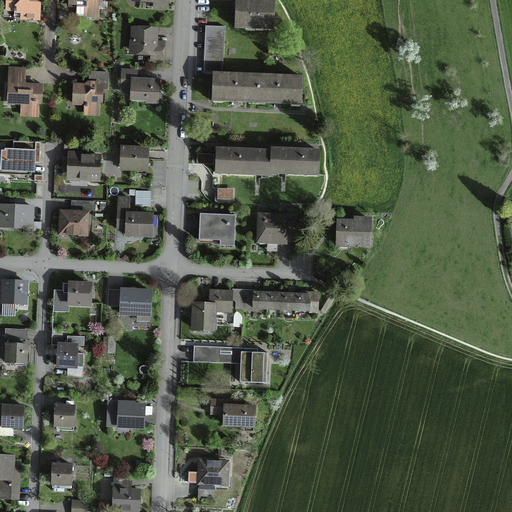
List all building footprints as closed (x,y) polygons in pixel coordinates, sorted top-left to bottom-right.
[(6,0),(7,1),(7,9),(14,9),(14,11),(22,12),(22,18),(39,19),(40,2),(37,2),(37,0),(6,0)] [(69,0),(70,2),(77,2),(76,17),(84,17),(84,15),(98,16),(98,1),(101,1),(101,0),(69,0)] [(147,0),(155,0),(155,8),(166,8),(166,0),(147,0)] [(274,1),(261,0),(236,0),(235,28),(273,29),(274,1)] [(224,26),(208,26),(206,73),(213,74),(222,74),(224,26)] [(134,29),(133,41),(133,42),(134,42),(134,52),(152,53),(152,60),(163,61),(164,45),(155,45),(155,30),(134,29)] [(25,69),(10,68),(8,99),(15,99),(15,102),(22,102),(21,115),(37,115),(38,101),(41,101),(41,86),(24,85),(25,69)] [(122,82),(132,83),(131,98),(147,98),(147,102),(157,102),(158,81),(137,80),(137,71),(122,71),(122,82)] [(258,75),(222,74),(213,74),(212,100),(257,102),(258,75)] [(258,75),(257,102),(301,104),(302,77),(258,75)] [(98,88),(98,84),(89,83),(88,83),(85,86),(74,85),(73,103),(85,104),(85,113),(98,114),(99,101),(102,101),(102,89),(98,88)] [(147,150),(122,148),(121,168),(146,169),(147,150)] [(217,149),(217,157),(216,172),(270,175),(272,149),(271,149),(271,152),(217,149)] [(272,149),(270,175),(271,175),(271,172),(319,174),(319,151),(272,149)] [(35,151),(6,150),(5,160),(11,160),(11,171),(34,172),(35,151)] [(78,153),(64,152),(63,162),(68,162),(68,173),(88,174),(88,179),(99,180),(100,156),(77,155),(78,153)] [(213,164),(214,154),(197,153),(197,163),(213,164)] [(151,191),(136,191),(135,206),(150,206),(151,191)] [(118,201),(118,211),(117,225),(126,226),(126,235),(151,236),(152,214),(128,213),(129,202),(118,201)] [(32,207),(2,206),(1,226),(27,228),(28,217),(32,217),(32,207)] [(77,212),(77,209),(71,209),(71,212),(61,211),(60,234),(89,235),(89,221),(87,221),(87,213),(77,212)] [(277,251),(278,242),(285,243),(286,223),(298,224),(298,212),(286,212),(286,216),(260,215),(258,241),(267,242),(267,251),(277,251)] [(234,247),(234,240),(235,215),(227,215),(218,214),(218,215),(201,214),(200,239),(220,240),(220,247),(234,247)] [(370,219),(356,219),(355,222),(339,221),(338,242),(369,244),(370,219)] [(26,282),(4,281),(2,302),(25,304),(26,282)] [(54,302),(68,303),(91,304),(92,285),(64,283),(63,291),(55,290),(54,302)] [(151,291),(121,290),(120,313),(150,315),(151,291)] [(233,291),(210,290),(209,305),(194,304),(193,328),(213,329),(214,311),(232,312),(233,291)] [(253,308),(267,308),(268,293),(254,292),(253,308)] [(281,309),(282,293),(268,293),(267,308),(281,309)] [(295,310),(296,294),(282,293),(281,309),(295,310)] [(309,310),(309,309),(310,295),(296,294),(295,310),(309,310)] [(318,295),(310,295),(309,309),(317,309),(318,295)] [(83,354),(77,353),(77,345),(84,346),(84,337),(67,336),(68,329),(53,328),(52,344),(58,345),(58,350),(57,350),(57,354),(58,355),(57,366),(68,366),(68,376),(82,377),(83,354)] [(9,339),(9,343),(7,343),(6,362),(26,363),(27,344),(15,344),(16,339),(9,339)] [(112,343),(104,342),(104,353),(112,353),(112,343)] [(194,361),(194,362),(210,362),(211,358),(220,358),(220,347),(195,346),(194,361)] [(240,382),(267,383),(268,353),(231,351),(230,362),(241,362),(240,382)] [(226,400),(211,399),(211,409),(224,409),(224,424),(254,426),(255,407),(226,406),(226,400)] [(108,402),(107,425),(119,425),(119,422),(130,423),(130,426),(143,427),(144,406),(134,405),(133,403),(108,402)] [(14,429),(23,430),(24,406),(0,404),(0,435),(14,436),(14,429)] [(75,406),(55,405),(54,425),(56,425),(56,429),(73,430),(75,406)] [(17,499),(18,487),(19,487),(20,471),(12,470),(13,457),(0,456),(0,477),(2,477),(1,498),(17,499)] [(199,483),(215,484),(226,484),(228,462),(200,460),(199,483)] [(72,464),(53,464),(52,483),(53,483),(52,487),(71,488),(72,464)] [(215,484),(199,483),(198,499),(215,499),(215,484)] [(124,486),(114,486),(113,508),(139,509),(140,490),(124,490),(124,486)] [(72,500),(72,508),(87,509),(87,501),(72,500)]
